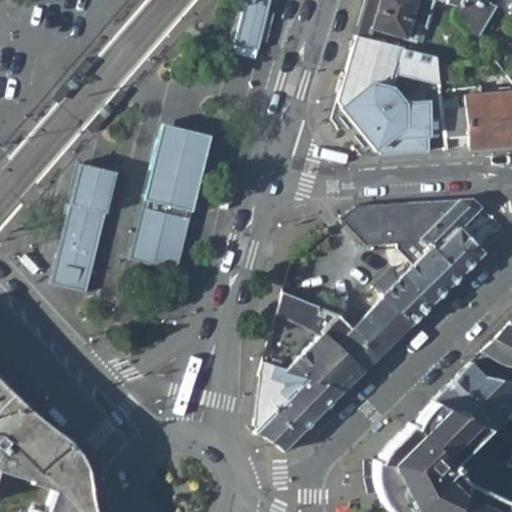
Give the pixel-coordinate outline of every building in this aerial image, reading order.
[(268,0),(243,0),(234,44),(258,49),(268,0)] [(368,40),(371,30),(413,43),(419,26),(425,28),(433,0),(365,0),(354,36),(368,40)] [(487,0),(460,0),(456,11),(475,36),(496,3),(487,0)] [(511,0),(501,0),(499,5),(511,10),(511,0)] [(388,87),(393,73),(436,84),(435,70),(433,57),(368,40),(354,36),(336,102),(378,154),(424,152),(426,151),(426,101),(402,102),(388,87)] [(511,91),(462,97),(462,108),(439,110),(442,139),(465,137),(466,149),(511,144),(511,91)] [(160,126),(157,141),(203,152),(206,137),(189,133),(164,127),(160,126)] [(157,141),(128,261),(174,272),(203,152),(157,141)] [(76,166),(47,286),(83,294),(112,174),(76,166)] [(393,269),(400,275),(381,295),(377,292),(370,298),(375,303),(349,328),(335,316),(326,339),(361,370),(482,252),(459,228),(480,208),(472,197),(355,205),(338,218),(362,242),(394,241),(395,248),(411,264),(406,269),(400,263),(393,269)] [(387,264),(368,284),(377,292),(381,295),(400,275),(393,269),(387,264)] [(274,313),(307,326),(286,367),(338,393),(361,370),(326,339),(335,316),(281,291),(274,313)] [(480,351),(501,365),(511,367),(511,327),(507,324),(480,351)] [(263,438),(281,451),(338,393),(286,367),(260,361),(257,372),(247,420),(245,422),(246,423),(247,426),(246,427),(244,428),(243,430),(245,432),(254,434),(263,438)] [(511,382),(484,374),(470,361),(433,398),(487,428),(492,431),(511,411),(511,382)] [(0,471),(25,479),(24,481),(50,490),(42,511),(94,511),(87,469),(85,463),(71,445),(65,439),(0,378),(0,471)] [(487,428),(433,398),(374,456),(372,462),(371,468),(372,477),(374,487),(376,493),(381,500),(389,510),(390,511),(511,511),(511,509),(504,505),(505,502),(469,484),(463,481),(460,481),(447,468),(487,428)] [(42,511),(50,490),(24,481),(18,502),(42,511)]
